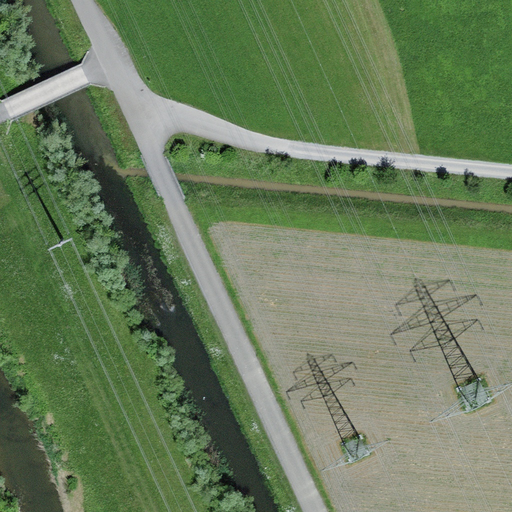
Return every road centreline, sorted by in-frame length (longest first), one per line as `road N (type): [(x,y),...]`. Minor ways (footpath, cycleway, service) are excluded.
road 1 (track): [(315,511),(81,0)]
road 2 (track): [(511,172),(276,148),(131,107)]
road 3 (track): [(111,63),(0,116)]
